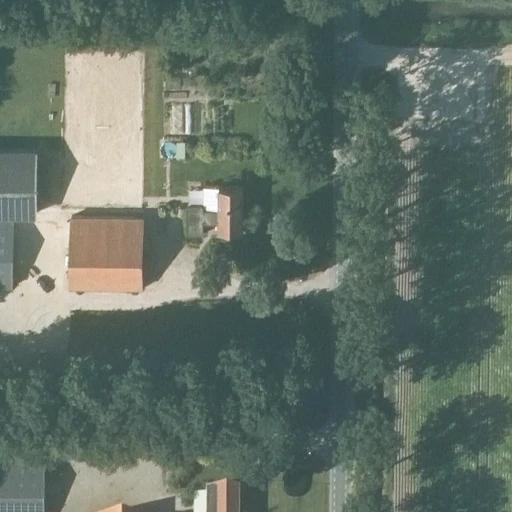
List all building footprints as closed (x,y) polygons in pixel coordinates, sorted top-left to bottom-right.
[(0,147),(0,213),(34,214),(35,148),(0,147)] [(243,230),(243,186),(220,186),(220,209),(203,209),(203,203),(186,203),(186,234),(203,234),(203,222),(220,222),(220,230),(243,230)] [(142,288),(143,217),(72,216),(71,287),(142,288)] [(0,220),(0,285),(13,286),(14,221),(0,220)] [(0,511),(44,511),(45,456),(0,455),(0,511)] [(239,511),(239,492),(206,492),(206,511),(239,511)]
